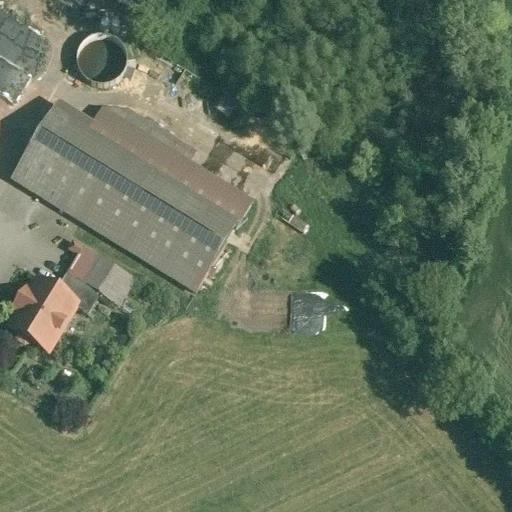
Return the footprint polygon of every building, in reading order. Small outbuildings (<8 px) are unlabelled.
[(0,60),(0,92),(12,99),(26,74),(0,60)] [(237,103),(226,96),(216,112),(228,119),(237,103)] [(196,154),(128,112),(104,112),(87,140),(54,115),(43,133),(227,247),(251,207),(252,204),(189,165),(196,154)] [(227,247),(43,133),(13,182),(196,296),(227,247)] [(82,287),(100,298),(119,310),(135,285),(98,262),(82,287)] [(67,277),(56,295),(38,284),(31,295),(28,293),(12,318),(16,320),(9,331),(18,337),(17,340),(18,344),(25,348),(29,347),(31,345),(48,355),(61,335),(58,333),(73,309),(88,318),(100,298),(82,287),(67,277)]
